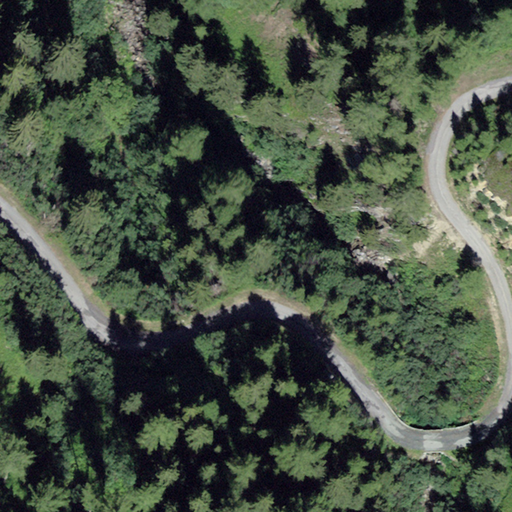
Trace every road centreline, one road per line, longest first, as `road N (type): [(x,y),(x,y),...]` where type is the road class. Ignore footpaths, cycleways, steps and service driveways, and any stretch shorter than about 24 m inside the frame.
road 1 (track): [(0,207),(110,333),(137,343),(267,307),(297,317),(413,438),(481,432),(511,398)]
road 2 (track): [(511,321),(440,194),(436,159),(468,97),(511,83)]
